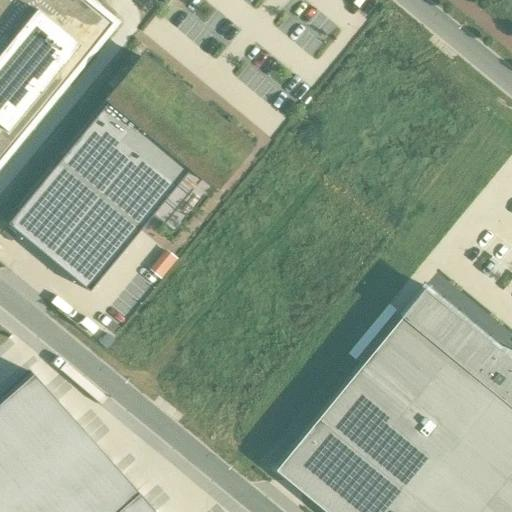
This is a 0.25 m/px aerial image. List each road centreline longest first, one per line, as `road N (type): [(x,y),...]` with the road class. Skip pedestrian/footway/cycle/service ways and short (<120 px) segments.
road 1 (unclassified): [(0,292),(266,511)]
road 2 (unclassified): [(408,0),(511,84)]
